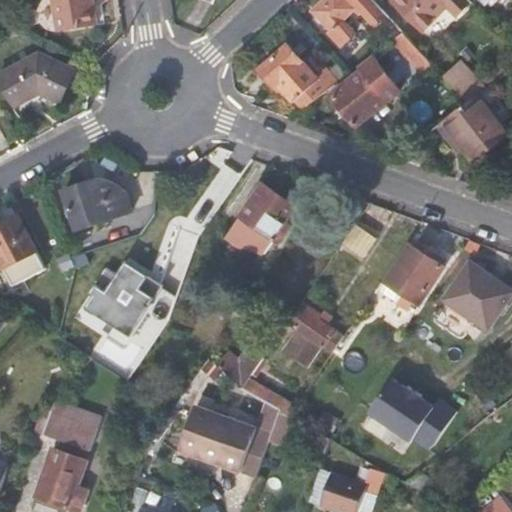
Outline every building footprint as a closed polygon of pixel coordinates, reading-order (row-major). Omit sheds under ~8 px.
[(102,23),(99,3),(93,4),(92,0),(55,0),(61,31),(102,23)] [(378,25),(389,15),(374,0),(323,0),(313,10),(334,31),(332,32),(344,45),(357,33),(344,19),(359,6),(378,25)] [(460,16),(474,1),(473,0),(396,0),(428,31),(451,8),(460,16)] [(404,31),(393,41),(422,75),(434,63),(404,31)] [(332,89),(316,71),(288,41),(260,68),(275,86),(279,84),(296,101),(299,100),(307,109),(332,89)] [(42,51),(0,73),(0,76),(16,106),(42,93),(61,103),(79,70),(42,51)] [(377,57),(334,91),(358,122),(401,87),(377,57)] [(466,63),(448,78),(470,101),(484,91),(488,88),(511,69),(511,62),(508,57),(480,78),(466,63)] [(325,63),(316,71),(332,89),(342,81),(325,63)] [(511,133),(511,129),(484,91),(470,101),(442,123),(457,146),(463,143),(475,160),(511,133)] [(103,177),(64,188),(78,229),(134,210),(128,191),(121,184),(113,178),(103,177)] [(299,205),(266,182),(230,234),(250,248),(255,243),(267,252),(277,236),(281,238),(289,226),(285,224),(299,205)] [(19,212),(0,221),(0,256),(14,284),(47,267),(19,212)] [(344,241),(356,250),(370,229),(358,222),(344,241)] [(380,237),(370,229),(356,250),(367,257),(380,237)] [(412,241),(386,279),(390,282),(385,289),(407,305),(412,298),(421,302),(446,265),(412,241)] [(88,251),(77,255),(80,264),(73,287),(82,291),(93,262),(92,262),(88,251)] [(92,356),(133,379),(178,301),(162,293),(169,281),(119,253),(81,320),(105,334),(92,356)] [(511,286),(472,260),(447,298),(491,329),(511,297),(511,286)] [(383,301),(375,296),(355,327),(363,333),(383,301)] [(323,344),(334,351),(347,333),(321,316),(323,313),(304,300),(290,320),(300,328),(287,347),(309,362),(323,344)] [(232,372),(248,382),(252,376),(275,343),(259,333),(240,361),(232,372)] [(227,350),(219,362),(246,385),(248,382),(232,372),(240,361),(227,350)] [(223,370),(208,358),(176,406),(187,413),(213,377),(217,380),(223,370)] [(283,399),(252,376),(248,382),(246,385),(267,399),(280,407),(290,414),(291,414),(298,404),(286,395),(283,399)] [(370,411),(413,440),(415,438),(437,405),(423,396),(425,394),(410,384),(409,386),(394,376),(370,411)] [(94,447),(106,413),(59,397),(41,418),(38,428),(94,447)] [(437,405),(415,438),(432,450),(459,410),(442,398),(437,405)] [(223,460),(258,472),(269,440),(279,412),(280,407),(267,399),(258,425),(197,404),(183,446),(202,453),(203,448),(224,455),(223,460)] [(300,419),(279,412),(269,440),(285,445),(291,429),(296,432),(300,419)] [(156,435),(155,438),(159,439),(175,418),(170,414),(156,435)] [(327,435),(319,431),(313,448),(326,454),(331,440),(326,439),(327,435)] [(52,457),(34,511),(36,511),(60,511),(64,504),(83,509),(91,484),(82,481),(89,462),(67,455),(65,462),(52,457)] [(0,457),(0,497),(13,461),(0,457)] [(379,489),(380,490),(386,473),(374,465),(371,471),(368,470),(365,477),(362,477),(362,482),(368,485),(379,489)] [(422,472),(409,482),(431,495),(443,484),(422,472)] [(334,473),(324,503),(348,511),(358,511),(368,485),(362,482),(334,473)] [(379,489),(368,485),(358,511),(368,511),(373,501),(374,502),(379,489)] [(511,511),(511,510),(501,496),(481,511),(511,511)]
